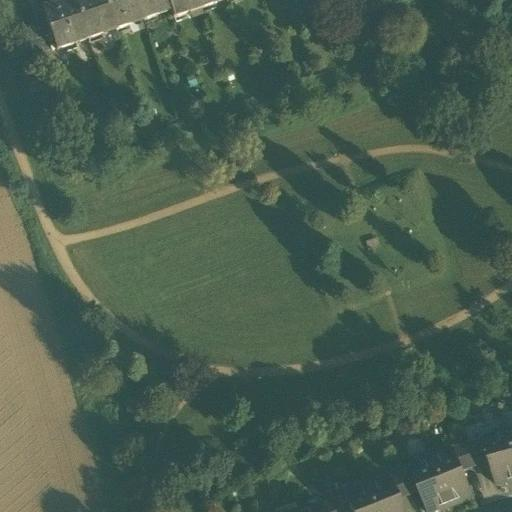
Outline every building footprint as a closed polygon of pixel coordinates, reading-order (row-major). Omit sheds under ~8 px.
[(55,52),(88,40),(74,0),(71,0),(41,11),(47,27),(50,37),(51,39),(55,52)] [(105,0),(74,0),(88,40),(116,31),(105,0)] [(136,0),(105,0),(116,31),(143,21),(136,0)] [(136,0),(143,21),(171,11),(167,0),(136,0)] [(198,0),(167,0),(171,11),(174,19),(202,9),(198,0)] [(198,0),(202,9),(227,0),(198,0)] [(405,0),(404,0),(378,0),(382,8),(405,0)] [(50,37),(47,27),(40,29),(43,40),(50,37)] [(44,53),(32,57),(36,70),(49,66),(44,53)] [(511,414),(502,417),(506,435),(511,433),(511,414)] [(496,487),(511,482),(511,455),(506,435),(483,441),(490,464),(496,487)] [(483,441),(469,446),(476,469),(490,464),(483,441)] [(463,473),(476,469),(469,446),(453,451),(454,454),(455,453),(463,473)] [(454,454),(433,462),(450,507),(473,498),(463,473),(455,453),(454,454)] [(426,511),(437,511),(450,507),(433,462),(410,471),(419,493),(426,511)] [(410,471),(399,476),(408,498),(419,493),(410,471)] [(397,502),(408,498),(399,476),(388,480),(397,502)] [(388,480),(366,489),(374,511),(400,511),(397,502),(388,480)] [(374,511),(366,489),(343,498),(348,511),(374,511)] [(348,511),(343,498),(332,502),(336,511),(348,511)] [(323,511),(336,511),(332,502),(321,507),(323,511)]
